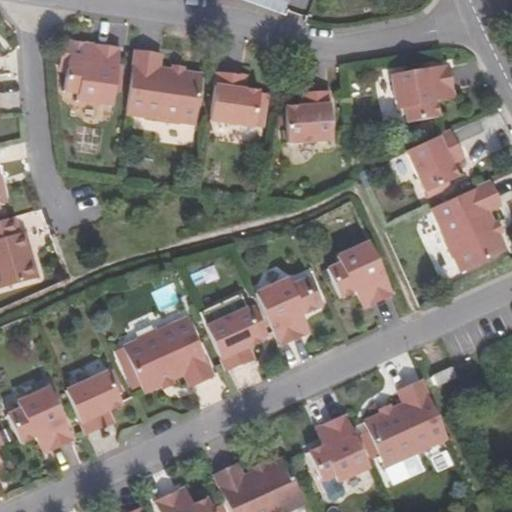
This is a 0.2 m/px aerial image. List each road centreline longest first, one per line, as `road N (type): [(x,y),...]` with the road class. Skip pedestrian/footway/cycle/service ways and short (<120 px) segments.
road 1 (residential): [(38,511),(511,289)]
road 2 (residential): [(476,15),(428,32),(343,39),(60,0)]
road 3 (residential): [(55,0),(48,55),(69,211)]
